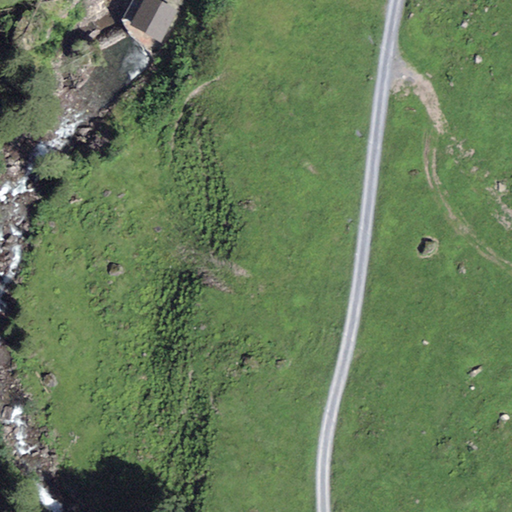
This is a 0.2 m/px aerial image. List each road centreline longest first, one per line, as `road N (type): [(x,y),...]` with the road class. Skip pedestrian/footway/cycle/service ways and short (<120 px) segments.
road 1 (track): [(388,58),(356,306),(323,444),(326,511)]
road 2 (track): [(511,272),(437,198),(430,112),(412,74),(388,58)]
